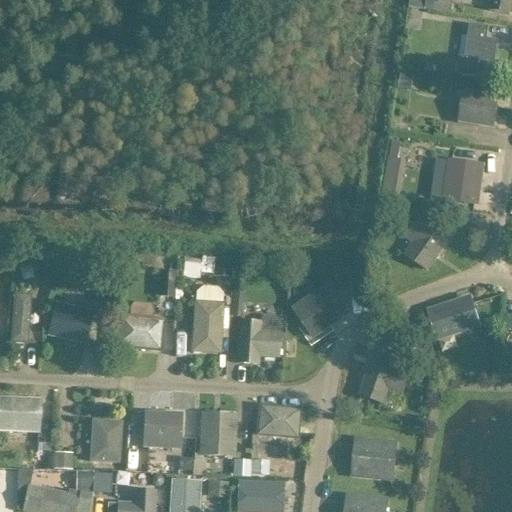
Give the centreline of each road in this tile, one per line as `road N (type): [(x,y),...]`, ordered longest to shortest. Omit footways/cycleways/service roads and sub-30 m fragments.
road 1 (residential): [(0,381),(325,401)]
road 2 (residential): [(325,401),(344,352),(375,323),(496,270)]
